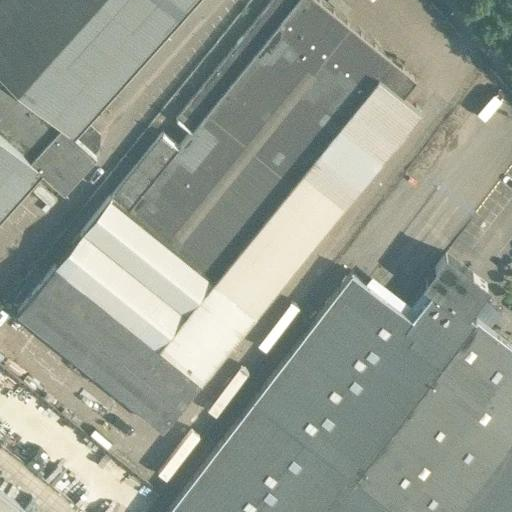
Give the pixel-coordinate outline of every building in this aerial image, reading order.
[(0,0),(0,218),(41,172),(63,192),(96,156),(94,153),(99,147),(92,140),(86,146),(74,135),(195,0),(0,0)] [(55,263),(17,310),(162,426),(419,108),(402,94),(416,78),(402,67),(401,62),(396,57),(391,58),(319,0),(270,0),(176,117),(174,116),(111,196),(109,195),(79,233),(89,240),(65,271),(55,263)] [(478,511),(511,468),(511,343),(476,317),(474,319),(465,312),(487,284),(446,253),(424,281),(433,288),(410,318),(350,271),(165,511),(478,511)] [(484,297),(474,313),(493,325),(503,309),(484,297)] [(511,511),(511,468),(478,511),(511,511)] [(0,511),(28,511),(0,489),(0,511)]
